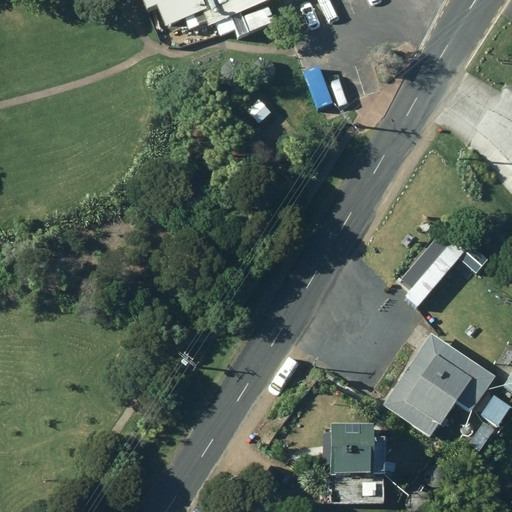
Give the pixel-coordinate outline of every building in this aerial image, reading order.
[(144,0),(147,6),(156,2),(164,24),(192,13),(201,35),(213,31),(209,22),(262,0),(144,0)] [(394,76),(403,58),(392,53),(383,71),(394,76)] [(507,345),(473,322),(458,341),(492,365),(507,345)] [(494,375),(431,332),(382,403),(429,436),(438,423),(439,424),(457,399),(471,409),(494,375)] [(511,351),(493,382),(511,394),(511,351)] [(496,423),(507,407),(493,398),(482,413),(496,423)] [(481,446),(493,428),(484,421),(471,439),(481,446)] [(372,423),(330,424),(331,472),(369,472),(369,468),(387,468),(387,435),(373,436),(372,423)] [(408,511),(409,511),(426,511),(428,510),(429,506),(430,503),(428,499),(426,496),(423,493),(419,492),(415,493),(412,494),(409,496),(407,500),(406,503),(406,507),(408,511)]
